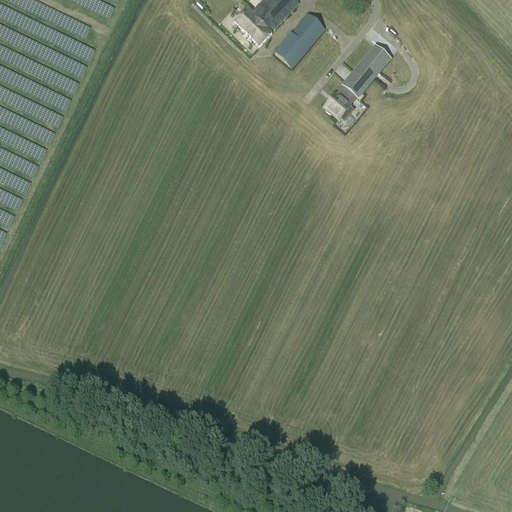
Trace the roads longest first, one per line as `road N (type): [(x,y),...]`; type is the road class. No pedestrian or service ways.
road 1 (track): [(0,379),(341,485),(364,511)]
road 2 (track): [(352,47),(304,7),(253,64)]
